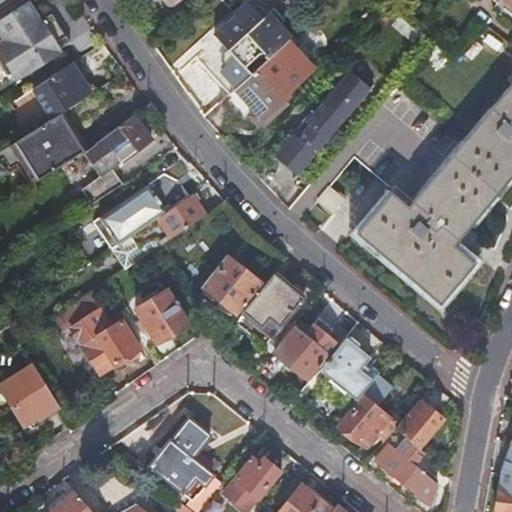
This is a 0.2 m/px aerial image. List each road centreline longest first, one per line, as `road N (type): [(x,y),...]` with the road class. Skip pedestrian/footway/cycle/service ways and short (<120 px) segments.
road 1 (residential): [(482,397),(227,173),(100,0)]
road 2 (residential): [(0,499),(185,370),(213,368),(390,511)]
